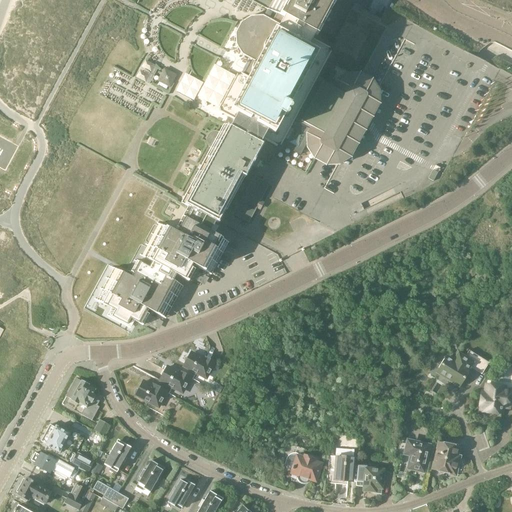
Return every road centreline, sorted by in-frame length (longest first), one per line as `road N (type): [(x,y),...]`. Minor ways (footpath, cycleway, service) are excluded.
road 1 (residential): [(98,353),(202,325),(319,269),(460,197),(511,152)]
road 2 (residential): [(284,501),(154,441),(116,403),(98,353)]
road 3 (residential): [(0,477),(56,369),(71,356),(98,353)]
road 4 (residential): [(511,467),(375,511)]
